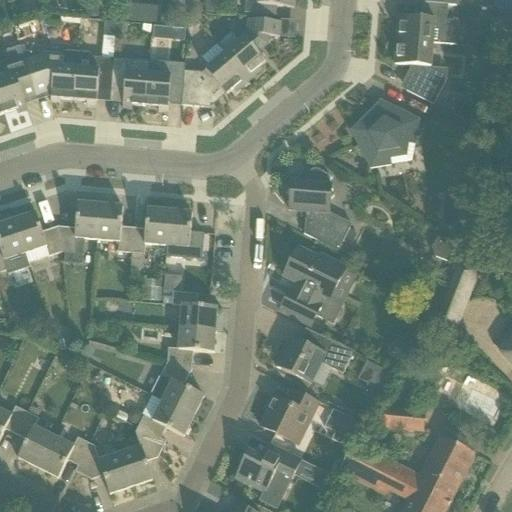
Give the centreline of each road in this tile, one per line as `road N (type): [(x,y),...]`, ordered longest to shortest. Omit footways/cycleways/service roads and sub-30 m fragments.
road 1 (residential): [(161,511),(180,505),(239,390),(254,194),(234,156)]
road 2 (residential): [(0,169),(76,153),(206,165),(234,156)]
road 3 (residential): [(234,156),(329,73),(347,0)]
